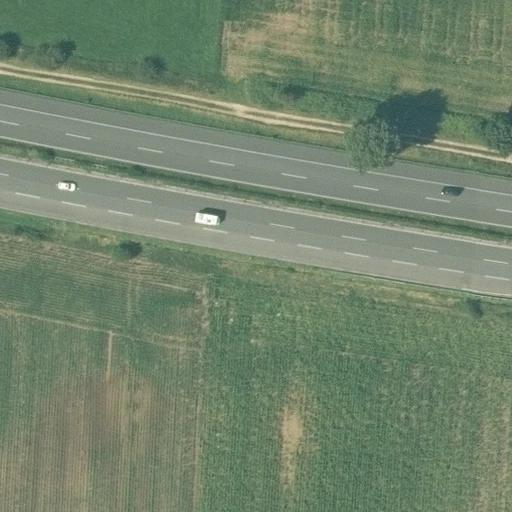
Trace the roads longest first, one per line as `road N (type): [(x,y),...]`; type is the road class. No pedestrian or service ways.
road 1 (track): [(511,151),(0,61)]
road 2 (motorway): [(0,173),(511,262)]
road 3 (motorway): [(511,209),(0,120)]
